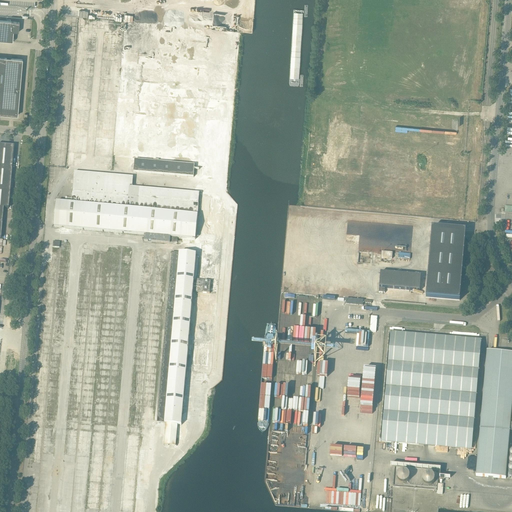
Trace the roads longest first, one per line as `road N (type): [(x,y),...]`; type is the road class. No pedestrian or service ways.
road 1 (unknown): [(335,306),(320,479),(337,492),(359,489),(368,472),(387,310)]
road 2 (unclassified): [(10,511),(43,132)]
road 3 (unknown): [(77,237),(140,249),(116,511)]
road 4 (unclassified): [(511,283),(490,219),(508,0)]
road 5 (unknown): [(52,511),(74,261)]
road 6 (unclassified): [(322,305),(476,318),(511,291)]
road 7 (unclassified): [(43,132),(55,0)]
